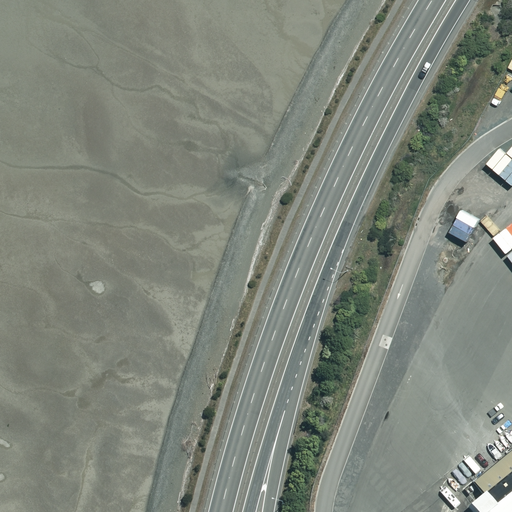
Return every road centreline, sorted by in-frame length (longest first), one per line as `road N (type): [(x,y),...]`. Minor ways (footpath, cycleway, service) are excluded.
road 1 (trunk): [(223,511),(304,256),(433,0)]
road 2 (trunk): [(463,0),(353,204),(290,371)]
road 3 (trunk): [(290,371),(249,511)]
road 4 (trunk): [(290,371),(269,511)]
